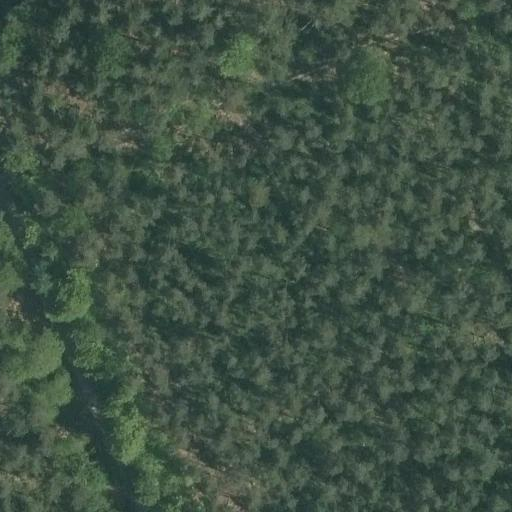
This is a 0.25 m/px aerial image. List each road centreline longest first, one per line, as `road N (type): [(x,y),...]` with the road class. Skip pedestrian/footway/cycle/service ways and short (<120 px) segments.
road 1 (track): [(502,0),(0,174)]
road 2 (track): [(0,195),(145,511)]
